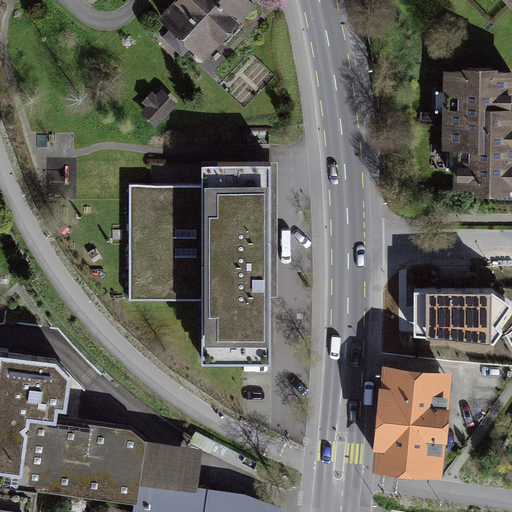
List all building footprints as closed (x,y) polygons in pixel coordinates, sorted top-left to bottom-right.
[(255,0),(174,0),(162,14),(208,54),(255,0)] [(458,185),(511,184),(511,98),(511,99),(511,69),(448,69),(448,128),(458,128),(458,185)] [(273,360),(271,160),(199,161),(201,361),(273,360)] [(456,285),(402,280),(397,350),(451,354),(456,285)] [(511,340),(511,282),(491,281),(487,339),(511,340)] [(202,451),(147,443),(127,425),(64,416),(71,366),(57,351),(2,343),(0,357),(0,511),(28,511),(30,502),(33,480),(139,496),(137,511),(277,511),(278,505),(243,492),(198,487),(202,451)] [(442,465),(449,363),(388,359),(381,460),(442,465)]
